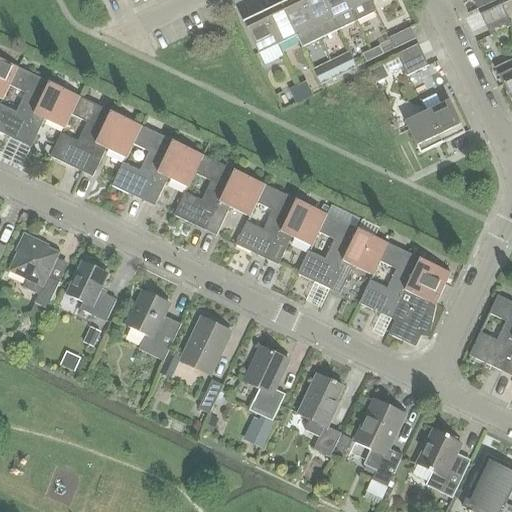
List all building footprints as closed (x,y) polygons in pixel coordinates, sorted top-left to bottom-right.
[(290,0),(281,5),(296,37),(301,47),(320,38),(301,0),(290,0)] [(338,29),(323,0),(301,0),(320,38),(338,29)] [(346,0),(323,0),(338,29),(356,20),(351,10),(346,0)] [(369,0),(346,0),(351,10),(363,4),(368,15),(375,11),(370,1),(369,0)] [(472,0),(478,9),(496,0),(472,0)] [(262,14),(278,45),(296,37),(281,5),(262,14)] [(507,16),(502,6),(480,16),(485,26),(507,16)] [(278,45),(262,14),(243,23),(259,55),(278,45)] [(511,26),(507,16),(485,26),(490,37),(511,26)] [(394,50),(416,40),(410,29),(389,39),(394,50)] [(380,46),(372,51),(376,58),(384,54),(380,46)] [(423,56),(418,46),(397,56),(402,67),(423,56)] [(367,63),(376,58),(372,51),(364,55),(367,63)] [(321,81),(359,69),(354,53),(316,65),(321,81)] [(423,56),(402,67),(407,77),(428,67),(423,56)] [(0,60),(0,99),(3,101),(10,87),(9,87),(18,69),(0,60)] [(511,63),(496,71),(499,78),(511,104),(511,63)] [(383,67),(370,73),(375,84),(388,78),(383,67)] [(0,134),(21,144),(49,84),(18,69),(9,87),(10,87),(26,94),(16,114),(0,105),(0,134)] [(309,90),(305,82),(297,86),(301,94),(309,90)] [(49,84),(21,144),(31,149),(44,121),(65,130),(72,116),(71,116),(79,98),(49,84)] [(297,86),(288,90),(292,98),(301,94),(297,86)] [(50,158),(82,173),(111,113),(79,98),(71,116),(72,116),(87,124),(78,143),(61,135),(50,158)] [(427,113),(443,145),(465,134),(450,102),(427,113)] [(111,113),(82,173),(93,178),(106,150),(127,160),(133,146),(132,145),(141,127),(111,113)] [(420,155),(443,145),(427,113),(405,124),(420,155)] [(112,187),(144,203),(173,142),(141,127),(132,145),(133,146),(149,153),(140,172),(123,164),(112,187)] [(188,189),(195,175),(203,157),(173,142),(144,203),(155,208),(168,179),(188,189)] [(174,217),(206,232),(234,172),(203,157),(195,175),(211,182),(202,202),(185,194),(174,217)] [(250,218),(257,204),(265,186),(234,172),(206,232),(216,237),(230,209),(250,218)] [(236,246),(268,261),(296,201),(265,186),(257,204),(273,212),(264,231),(247,223),(236,246)] [(327,216),(296,201),(268,261),(278,266),(292,238),(312,248),(319,234),(327,216)] [(297,275),(329,291),(358,231),(327,216),(319,234),(335,241),(325,260),(308,252),(297,275)] [(374,277),(380,263),(388,245),(358,231),(329,291),(340,296),(353,267),(374,277)] [(68,266),(56,261),(59,254),(39,245),(40,243),(24,235),(16,252),(18,253),(9,272),(27,280),(23,289),(39,296),(31,311),(44,317),(68,266)] [(405,292),(420,260),(388,245),(380,263),(396,270),(387,290),(370,282),(359,305),(391,320),(405,292)] [(436,306),(451,275),(420,260),(405,292),(436,307),(436,306)] [(83,263),(68,296),(83,303),(80,311),(106,323),(116,301),(98,292),(107,275),(83,263)] [(145,292),(128,328),(145,337),(139,351),(164,363),(181,325),(162,316),(169,304),(145,292)] [(405,292),(391,320),(395,322),(388,335),(415,348),(423,332),(430,333),(436,307),(405,292)] [(469,357),(501,372),(511,348),(511,303),(497,297),(469,357)] [(210,376),(231,333),(201,319),(181,362),(210,376)] [(90,329),(83,344),(94,349),(101,334),(90,329)] [(274,391),(288,361),(261,348),(245,383),(259,390),(249,411),(272,423),(285,396),(274,391)] [(511,348),(501,372),(511,377),(511,375),(511,348)] [(170,353),(165,364),(177,369),(181,359),(170,353)] [(330,459),(341,435),(325,427),(343,388),(316,375),(297,415),(309,421),(304,431),(319,438),(313,451),(330,459)] [(209,415),(223,387),(212,381),(198,410),(209,415)] [(388,487),(391,479),(402,457),(388,450),(404,416),(375,402),(355,443),(371,450),(363,466),(375,472),(364,496),(380,504),(383,497),(390,500),(394,490),(388,487)] [(210,417),(204,430),(213,434),(219,421),(210,417)] [(274,424),(260,418),(259,421),(254,419),(243,441),(262,449),(274,424)] [(452,500),(468,466),(454,458),(460,445),(448,440),(449,438),(434,431),(417,467),(432,474),(425,487),(452,500)] [(511,492),(511,468),(487,456),(462,508),(469,511),(511,511),(511,508),(506,505),(511,492)]
